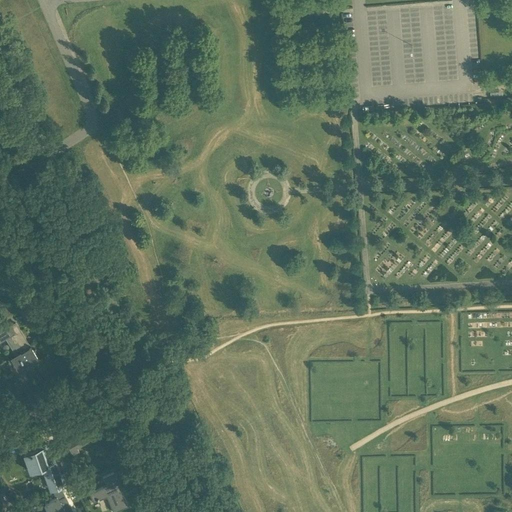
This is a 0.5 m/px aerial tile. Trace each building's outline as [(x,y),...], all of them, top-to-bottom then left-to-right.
[(79,323),(82,322),(85,320),(80,311),(74,314),(79,323)] [(29,346),(15,323),(10,326),(9,323),(0,328),(0,339),(1,341),(6,338),(15,354),(29,346)] [(28,371),(25,365),(37,358),(29,345),(29,346),(15,354),(11,357),(13,360),(6,364),(15,378),(28,371)] [(59,429),(65,441),(72,453),(78,449),(76,446),(93,436),(86,424),(68,434),(64,426),(59,429)] [(71,470),(62,474),(60,475),(52,453),(50,454),(46,443),(38,446),(39,449),(24,454),(30,471),(42,467),(45,476),(50,474),(56,488),(76,481),(71,470)] [(121,511),(120,509),(128,506),(113,472),(102,477),(106,486),(89,493),(93,502),(93,500),(96,498),(98,501),(99,501),(98,499),(106,496),(112,511),(121,511)] [(65,487),(67,491),(77,486),(75,483),(65,487)] [(49,511),(69,511),(66,504),(61,507),(56,496),(45,502),(49,511)]
